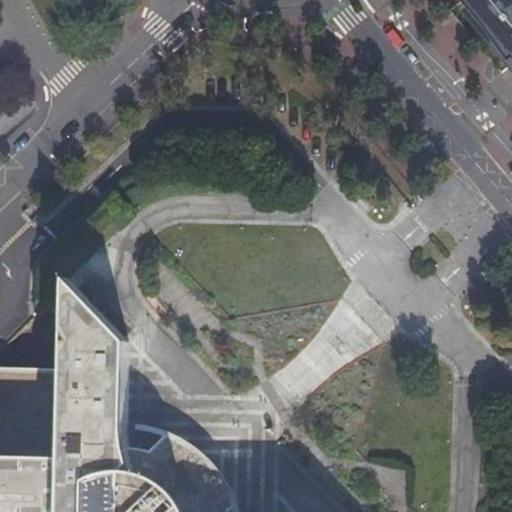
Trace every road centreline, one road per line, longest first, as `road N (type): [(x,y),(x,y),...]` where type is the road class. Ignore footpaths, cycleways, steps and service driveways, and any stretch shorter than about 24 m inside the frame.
road 1 (residential): [(0,183),(189,0)]
road 2 (tertiary): [(342,0),(450,135)]
